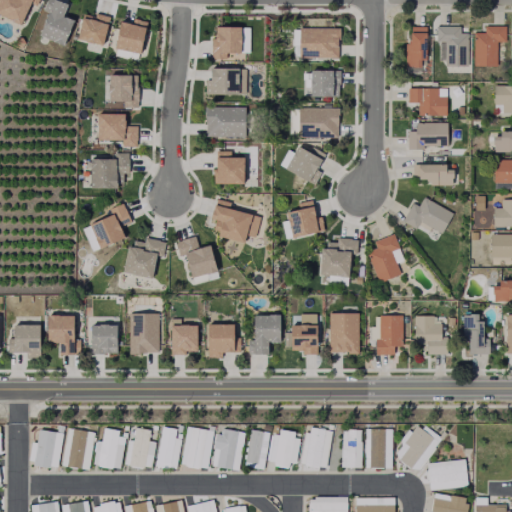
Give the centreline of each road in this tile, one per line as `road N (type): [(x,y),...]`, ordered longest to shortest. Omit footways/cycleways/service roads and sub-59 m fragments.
road 1 (tertiary): [(0,393),(511,390)]
road 2 (residential): [(16,483),(409,486)]
road 3 (residential): [(180,0),(169,201)]
road 4 (residential): [(373,0),(371,159),(359,197)]
